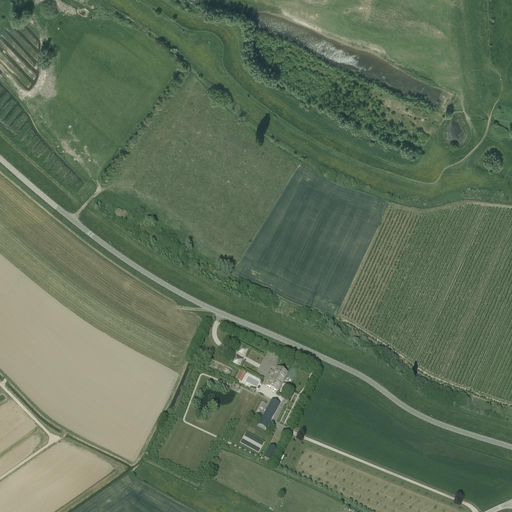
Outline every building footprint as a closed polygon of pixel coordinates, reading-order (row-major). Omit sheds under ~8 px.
[(241,345),(238,353),(245,357),(249,348),(241,345)] [(284,382),(286,378),(287,379),(290,375),(288,374),(276,367),(266,386),(278,392),(283,381),(284,382)] [(240,369),(236,376),(238,377),(237,380),(242,382),(247,373),(240,369)] [(279,406),(284,408),(287,400),(283,398),(279,406)] [(266,429),(280,403),(273,400),(258,424),(266,429)] [(260,452),(264,441),(245,433),(240,443),(260,452)] [(264,459),(271,462),(276,451),(269,448),(264,459)]
